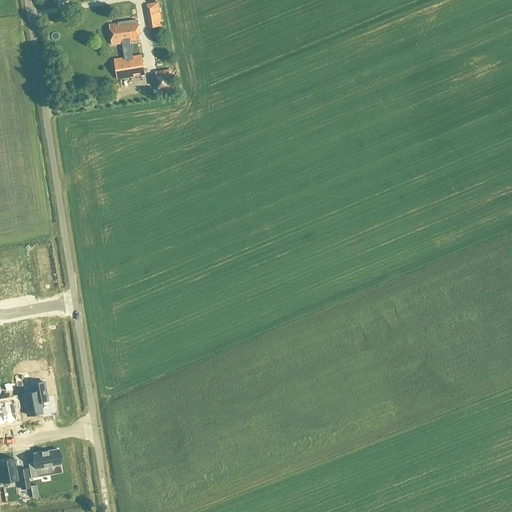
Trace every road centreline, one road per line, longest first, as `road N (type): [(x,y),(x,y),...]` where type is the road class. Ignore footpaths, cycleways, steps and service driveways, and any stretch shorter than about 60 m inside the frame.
road 1 (unclassified): [(64,236),(28,0)]
road 2 (residential): [(95,429),(75,302)]
